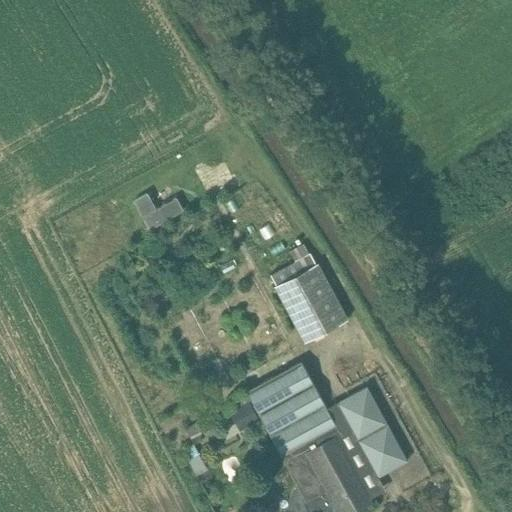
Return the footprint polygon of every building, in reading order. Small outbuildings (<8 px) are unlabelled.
[(148,193),(135,200),(150,229),(184,210),(177,197),(157,209),(148,193)] [(296,260),(271,274),(277,285),(274,286),(305,342),(348,319),(318,262),(315,263),(307,247),(306,248),(303,243),(290,250),(293,255),(296,260)] [(300,362),(248,390),(253,398),(299,486),(307,501),(303,503),(307,511),(352,511),(372,501),(370,498),(324,409),(304,370),(300,362)] [(249,402),(230,413),(239,430),(259,419),(249,402)] [(206,468),(198,454),(193,445),(185,449),(190,459),(188,460),(196,474),(206,468)]
